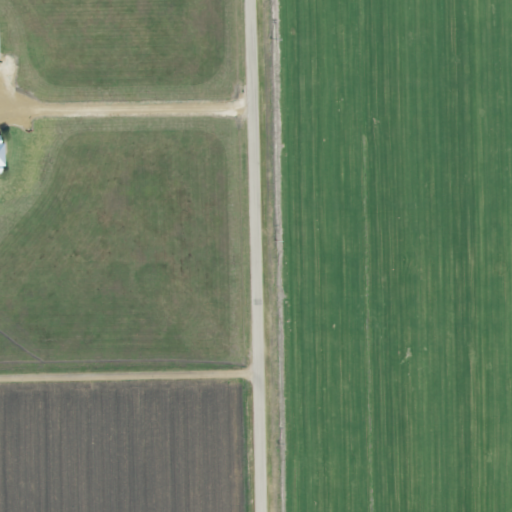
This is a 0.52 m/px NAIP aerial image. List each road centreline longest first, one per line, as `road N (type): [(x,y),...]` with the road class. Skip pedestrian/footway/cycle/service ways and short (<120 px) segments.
road 1 (residential): [(257,511),(248,0)]
road 2 (residential): [(0,373),(254,368)]
